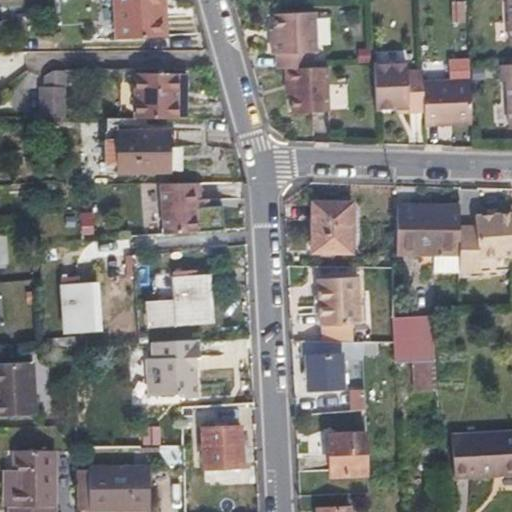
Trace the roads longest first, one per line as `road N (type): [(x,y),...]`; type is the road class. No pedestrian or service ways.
road 1 (residential): [(257,161),(278,511)]
road 2 (residential): [(257,161),(511,167)]
road 3 (residential): [(211,0),(257,161)]
